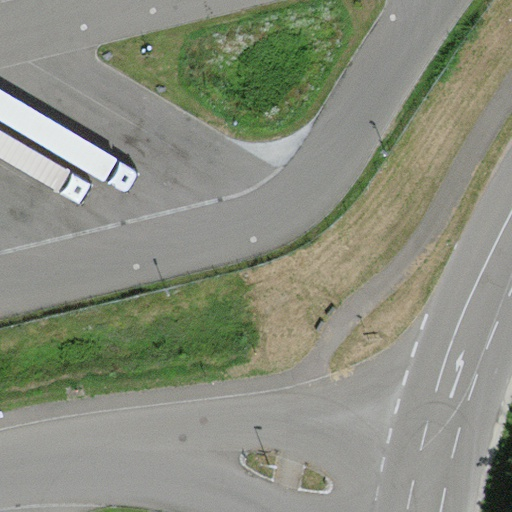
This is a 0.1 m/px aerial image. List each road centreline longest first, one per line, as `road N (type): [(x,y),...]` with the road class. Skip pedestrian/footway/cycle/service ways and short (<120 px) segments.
road 1 (residential): [(410,476),(99,451),(0,462)]
road 2 (residential): [(410,476),(453,334),(511,214)]
